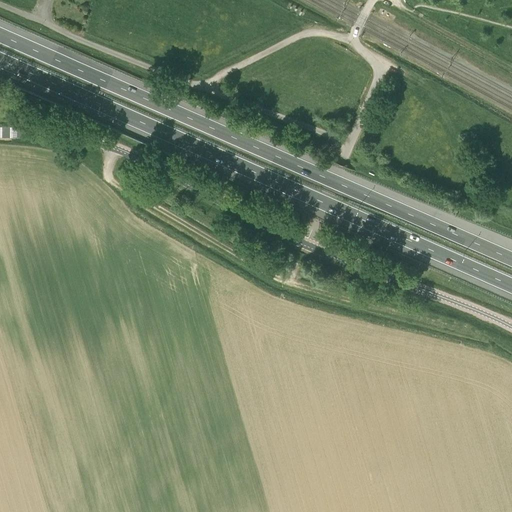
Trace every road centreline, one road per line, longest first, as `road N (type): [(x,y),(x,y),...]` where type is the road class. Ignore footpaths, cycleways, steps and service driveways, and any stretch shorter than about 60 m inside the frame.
road 1 (motorway): [(511,259),(0,33)]
road 2 (motorway): [(0,61),(511,287)]
road 3 (track): [(511,345),(284,281),(108,177),(115,148)]
road 4 (unclassified): [(348,143),(0,4)]
road 5 (tertiary): [(306,244),(115,148),(72,135),(0,133)]
road 6 (tertiary): [(511,327),(306,244)]
road 7 (track): [(353,40),(308,33),(198,86)]
road 8 (unclassified): [(348,143),(378,75),(353,40),(372,0)]
road 9 (track): [(393,0),(511,68)]
